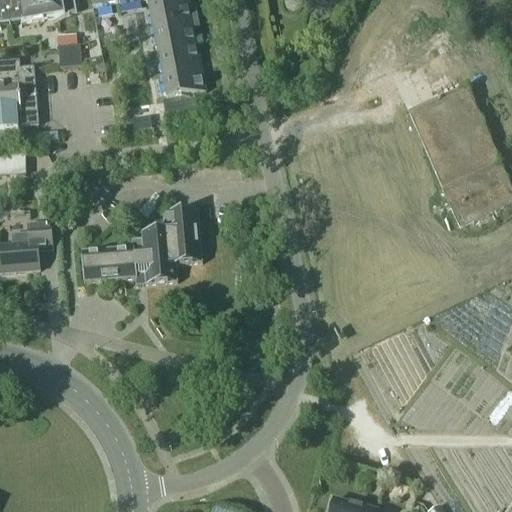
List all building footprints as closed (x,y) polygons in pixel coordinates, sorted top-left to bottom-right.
[(6,3),(10,28),(42,22),(42,23),(44,23),(43,22),(77,16),(73,0),(16,0),(16,2),(6,3)] [(193,97),(205,95),(196,48),(203,46),(195,7),(189,9),(186,0),(90,0),(93,11),(141,2),(148,7),(167,102),(162,103),(165,117),(196,111),(193,97)] [(0,28),(10,28),(6,3),(0,3),(0,28)] [(82,69),(80,47),(57,49),(59,71),(82,69)] [(489,51),(480,55),(483,63),(493,58),(489,51)] [(493,58),(483,63),(487,70),(496,66),(493,58)] [(36,97),(34,81),(33,81),(22,72),(22,71),(20,71),(19,64),(0,65),(0,139),(23,137),(22,129),(27,129),(27,128),(37,117),(36,101),(37,99),(36,97)] [(496,66),(487,70),(490,77),(500,73),(496,66)] [(487,79),(476,84),(481,95),(492,89),(487,79)] [(503,80),(493,84),(497,92),(506,87),(503,80)] [(476,84),(465,89),(470,100),(481,95),(476,84)] [(506,87),(497,92),(500,99),(510,94),(506,87)] [(465,89),(454,94),(459,105),(470,100),(465,89)] [(454,94),(443,99),(448,110),(459,105),(454,94)] [(511,98),(510,94),(500,99),(504,106),(511,102),(511,98)] [(443,99),(432,105),(437,115),(448,110),(443,99)] [(432,105),(421,110),(426,120),(437,115),(432,105)] [(380,130),(334,151),(375,238),(368,241),(382,270),(374,274),(389,305),(451,276),(454,283),(511,255),(511,199),(432,237),(436,245),(427,249),(415,222),(422,219),(380,130)] [(10,157),(0,156),(0,178),(11,179),(10,157)] [(53,200),(52,185),(44,185),(45,201),(53,200)] [(155,195),(152,199),(159,206),(163,202),(155,195)] [(45,201),(43,201),(43,213),(55,212),(54,200),(53,200),(45,201)] [(176,268),(202,266),(198,213),(166,216),(166,220),(163,223),(164,226),(167,229),(167,233),(141,235),(142,242),(132,243),(132,250),(81,254),(84,286),(135,282),(135,289),(177,285),(176,268)] [(38,255),(53,254),(50,224),(28,226),(28,236),(11,237),(12,248),(0,248),(0,276),(40,274),(38,255)] [(371,511),(334,503),(331,511),(371,511)]
